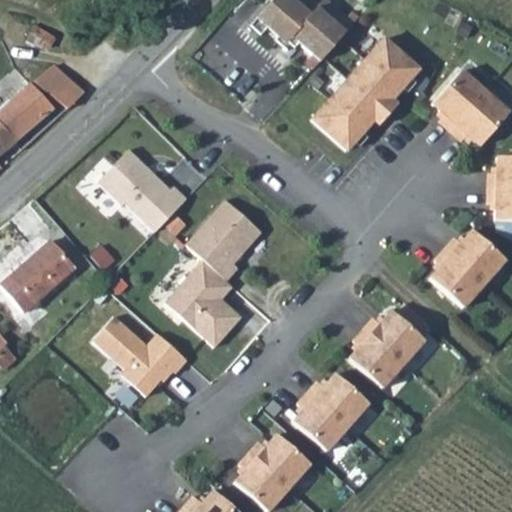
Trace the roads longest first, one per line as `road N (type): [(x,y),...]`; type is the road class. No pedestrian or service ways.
road 1 (residential): [(370,243),(269,363),(172,449),(118,478)]
road 2 (residential): [(140,61),(193,112),(258,144),(370,243)]
road 3 (track): [(511,358),(497,373),(361,253)]
road 4 (tertiary): [(0,196),(140,61)]
